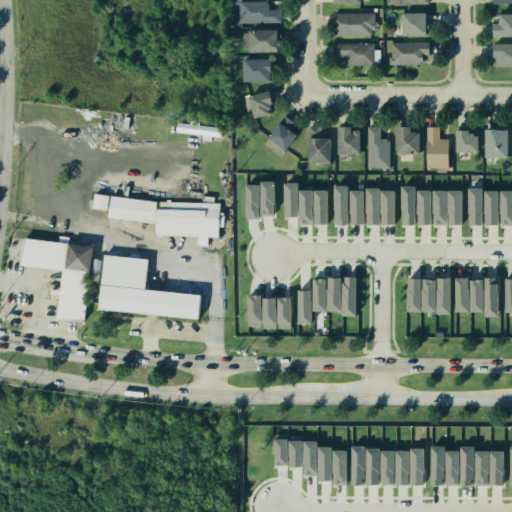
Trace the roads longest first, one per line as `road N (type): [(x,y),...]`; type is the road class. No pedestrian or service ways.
road 1 (secondary): [(511,366),(208,363),(56,345)]
road 2 (secondary): [(0,367),(141,389),(302,396)]
road 3 (residential): [(304,0),(304,97),(461,94)]
road 4 (residential): [(270,255),(511,253)]
road 5 (residential): [(511,508),(272,506)]
road 6 (secondary): [(0,188),(1,0)]
road 7 (residential): [(379,255),(382,397)]
road 8 (secondary): [(382,397),(511,398)]
